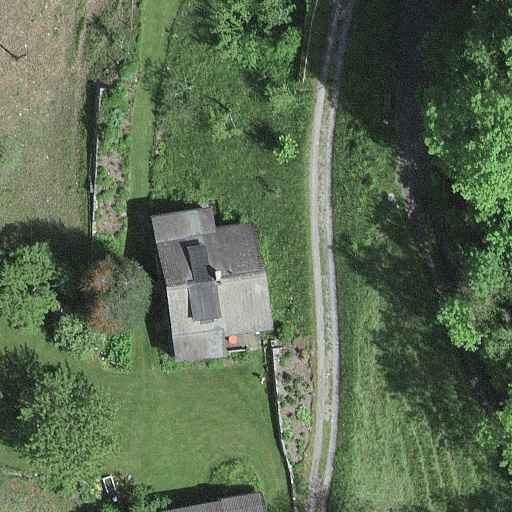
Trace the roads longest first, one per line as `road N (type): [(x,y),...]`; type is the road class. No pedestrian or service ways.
road 1 (track): [(317,511),(330,428),(322,166),(348,0)]
road 2 (track): [(511,446),(415,204),(406,78),(417,0)]
road 3 (track): [(437,0),(442,93),(468,192),(511,279)]
